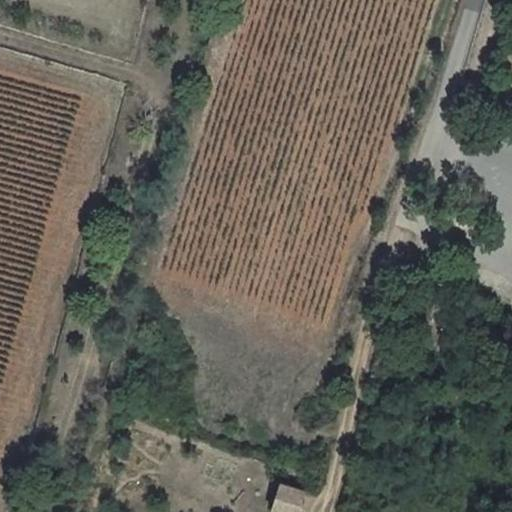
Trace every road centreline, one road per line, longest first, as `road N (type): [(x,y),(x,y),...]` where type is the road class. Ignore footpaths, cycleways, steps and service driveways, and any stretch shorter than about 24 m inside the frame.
road 1 (track): [(329,511),(398,226)]
road 2 (unclassified): [(476,0),(398,226)]
